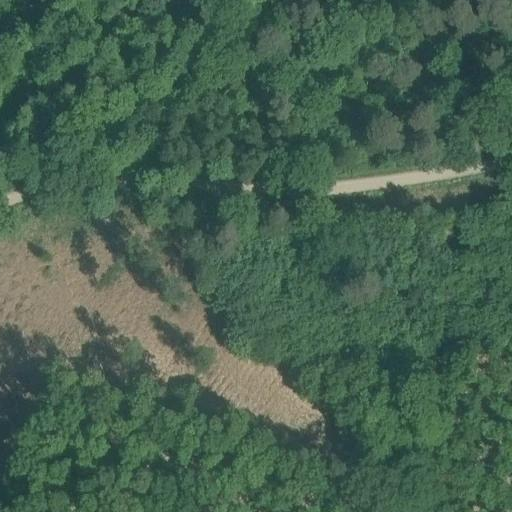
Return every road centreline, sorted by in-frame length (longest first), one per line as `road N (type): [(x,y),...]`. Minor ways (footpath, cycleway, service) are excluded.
road 1 (track): [(0,204),(48,186),(339,187),(511,159)]
road 2 (track): [(48,186),(256,0)]
